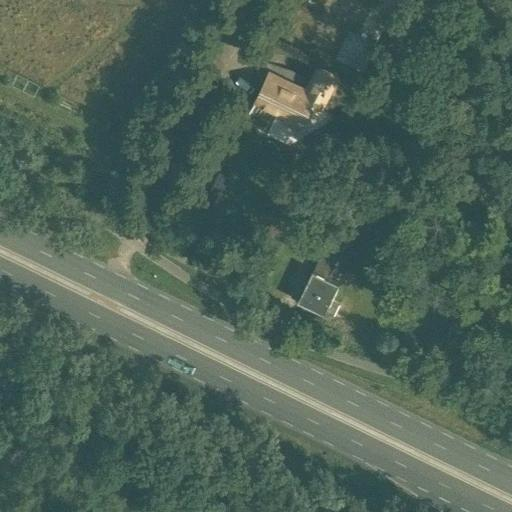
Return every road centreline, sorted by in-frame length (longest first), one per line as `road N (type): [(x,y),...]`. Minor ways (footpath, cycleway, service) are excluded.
road 1 (primary): [(511,483),(0,232)]
road 2 (primary): [(0,270),(492,511)]
road 3 (unclassified): [(140,226),(251,0)]
